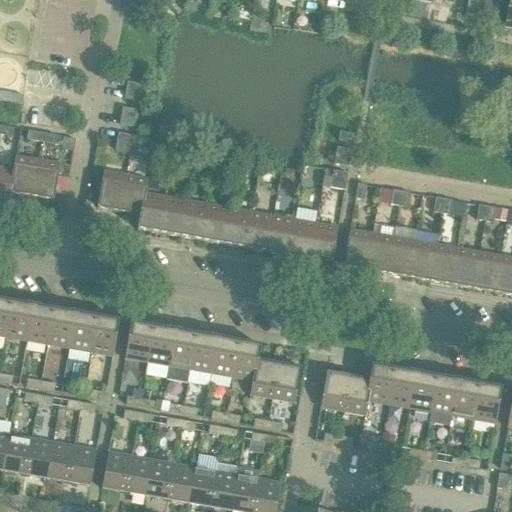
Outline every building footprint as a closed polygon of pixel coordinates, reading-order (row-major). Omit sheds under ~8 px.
[(495,21),(498,0),(404,0),(430,5),(430,0),(467,0),(465,16),(495,21)] [(511,31),(511,0),(508,0),(503,31),(506,32),(506,30),(511,31)] [(125,92),(140,94),(141,86),(127,83),(125,92)] [(0,101),(21,105),(23,97),(0,92),(0,101)] [(123,100),(138,103),(140,94),(125,92),(123,100)] [(120,117),(135,120),(137,111),(122,109),(120,117)] [(119,126),(134,128),(135,120),(120,117),(119,126)] [(0,136),(12,138),(14,130),(0,127),(0,136)] [(40,143),(42,134),(27,132),(26,141),(40,143)] [(337,142),(352,144),(353,136),(339,133),(337,142)] [(55,146),(56,137),(42,134),(40,143),(55,146)] [(131,145),(132,137),(117,134),(116,143),(131,145)] [(129,154),(131,145),(116,143),(114,151),(129,154)] [(335,157),(349,160),(351,151),(336,148),(335,157)] [(30,198),(37,161),(15,157),(12,172),(13,172),(9,194),(10,194),(30,198)] [(333,165),(348,168),(349,160),(335,157),(333,165)] [(53,202),(59,165),(37,161),(30,198),(53,202)] [(13,172),(12,172),(0,169),(0,207),(8,209),(10,194),(9,194),(13,172)] [(345,183),(347,175),(332,172),(330,180),(345,183)] [(119,213),(125,177),(103,173),(96,210),(119,213)] [(144,194),(145,194),(147,181),(125,177),(119,213),(139,217),(140,217),(144,194)] [(344,191),(345,183),(330,180),(329,189),(344,191)] [(363,201),(365,187),(357,185),(354,200),(363,201)] [(398,207),(401,193),(392,191),(389,206),(398,207)] [(406,209),(409,194),(401,193),(398,207),(406,209)] [(164,198),(145,194),(144,194),(140,217),(139,217),(136,231),(158,235),(164,198)] [(180,239),(187,201),(164,198),(158,235),(180,239)] [(440,215),(443,200),(435,199),(432,213),(440,215)] [(449,216),(452,202),(443,200),(440,215),(449,216)] [(201,243),(208,205),(187,201),(180,239),(201,243)] [(223,246),(229,209),(208,205),(201,243),(223,246)] [(484,223),(486,208),(478,207),(475,221),(484,223)] [(492,224),(495,209),(486,208),(484,223),(492,224)] [(244,250),(251,213),(229,209),(223,246),(244,250)] [(266,254),(273,217),(251,213),(244,250),(266,254)] [(287,258),(294,220),(273,217),(266,254),(287,258)] [(308,261),(314,224),(294,220),(287,258),(308,261)] [(331,265),(337,228),(314,224),(308,261),(331,265)] [(363,271),(370,235),(349,231),(342,268),(363,271)] [(385,275),(392,239),(370,235),(363,271),(385,275)] [(407,279),(414,242),(392,239),(385,275),(407,279)] [(429,283),(435,246),(414,242),(407,279),(429,283)] [(450,286),(456,250),(435,246),(429,283),(450,286)] [(472,290),(478,254),(456,250),(450,286),(472,290)] [(494,294),(500,258),(478,254),(472,290),(494,294)] [(511,297),(511,259),(500,258),(494,294),(511,297)] [(0,338),(5,339),(11,303),(0,301),(0,338)] [(26,343),(32,307),(11,303),(5,339),(26,343)] [(47,347),(53,311),(32,307),(26,343),(47,347)] [(68,350),(74,314),(53,311),(47,347),(68,350)] [(90,354),(96,318),(74,314),(68,350),(90,354)] [(112,358),(118,322),(96,318),(90,354),(112,358)] [(147,364),(153,328),(130,324),(124,360),(147,364)] [(167,368),(174,332),(153,328),(147,364),(167,368)] [(189,372),(195,336),(174,332),(167,368),(189,372)] [(211,375),(217,340),(195,336),(189,372),(211,375)] [(232,379),(238,343),(217,340),(211,375),(232,379)] [(257,361),(258,361),(260,347),(238,343),(232,379),(252,383),(253,383),(257,361)] [(272,401),(278,365),(258,361),(257,361),(253,383),(252,383),(249,397),(272,401)] [(294,405),(300,369),(278,365),(272,401),(294,405)] [(387,407),(393,371),(371,367),(368,381),(370,381),(366,403),(367,403),(387,407)] [(408,410),(415,374),(393,371),(387,407),(408,410)] [(342,413),(348,377),(326,373),(320,409),(342,413)] [(430,414),(436,378),(415,374),(408,410),(430,414)] [(0,383),(11,386),(12,378),(0,375),(0,383)] [(370,381),(368,381),(348,377),(342,413),(364,417),(367,403),(366,403),(370,381)] [(451,418),(458,382),(436,378),(430,414),(451,418)] [(39,391),(41,383),(27,380),(25,388),(39,391)] [(472,422),(479,386),(458,382),(451,418),(472,422)] [(52,393),(53,385),(41,383),(39,391),(52,393)] [(495,426),(501,390),(479,386),(472,422),(495,426)] [(82,398),(84,390),(69,388),(68,396),(82,398)] [(0,397),(8,399),(10,392),(0,389),(0,397)] [(96,401),(97,393),(84,390),(82,398),(96,401)] [(37,404),(39,397),(24,394),(23,402),(37,404)] [(51,407),(52,399),(39,397),(37,404),(51,407)] [(139,408),(140,400),(126,398),(125,406),(139,408)] [(153,411),(154,403),(140,400),(139,408),(153,411)] [(80,412),(81,404),(67,402),(65,410),(80,412)] [(93,414),(95,407),(81,404),(80,412),(93,414)] [(182,416),(183,408),(169,405),(167,413),(182,416)] [(195,418),(197,410),(183,408),(182,416),(195,418)] [(137,422),(138,414),(124,412),(122,420),(137,422)] [(224,423),(226,415),(211,413),(210,421),(224,423)] [(150,425),(152,417),(138,414),(137,422),(150,425)] [(238,425),(239,418),(226,415),(224,423),(238,425)] [(179,429),(181,422),(166,419),(165,427),(179,429)] [(267,431),(268,423),(254,420),(252,428),(267,431)] [(193,432),(194,424),(181,422),(179,429),(193,432)] [(280,433),(282,425),(268,423),(267,431),(280,433)] [(223,429),(209,427),(207,434),(222,437),(223,429)] [(235,439),(237,432),(223,429),(222,437),(235,439)] [(0,472),(3,473),(9,437),(0,434),(0,472)] [(264,445),(266,437),(251,434),(250,442),(264,445)] [(337,445),(338,437),(324,435),(322,443),(337,445)] [(24,476),(30,440),(9,437),(3,473),(24,476)] [(278,447),(279,439),(266,437),(264,445),(278,447)] [(350,448),(352,440),(338,437),(337,445),(350,448)] [(45,480),(52,444),(30,440),(24,476),(45,480)] [(379,453),(381,445),(366,443),(365,450),(379,453)] [(67,484),(73,448),(52,444),(45,480),(67,484)] [(393,455),(394,448),(381,445),(379,453),(393,455)] [(89,488),(95,452),(73,448),(67,484),(89,488)] [(422,461),(423,453),(409,450),(407,458),(422,461)] [(435,463),(437,455),(423,453),(422,461),(435,463)] [(124,494),(130,458),(107,454),(101,490),(124,494)] [(508,471),(510,457),(502,455),(499,470),(508,471)] [(145,498),(151,462),(130,458),(124,494),(145,498)] [(464,468),(466,460),(452,458),(450,466),(464,468)] [(478,471),(479,463),(466,460),(464,468),(478,471)] [(166,501),(173,466),(151,462),(145,498),(166,501)] [(187,505),(194,469),(173,466),(166,501),(187,505)] [(209,509),(215,473),(194,469),(187,505),(209,509)] [(225,511),(229,511),(236,477),(215,473),(209,509),(225,511)] [(504,491),(507,476),(498,475),(496,489),(504,491)] [(252,511),(258,481),(236,477),(229,511),(252,511)] [(274,511),(280,484),(258,481),(252,511),(274,511)]
